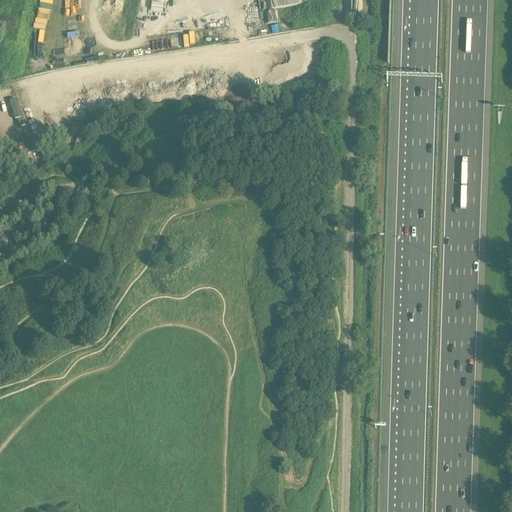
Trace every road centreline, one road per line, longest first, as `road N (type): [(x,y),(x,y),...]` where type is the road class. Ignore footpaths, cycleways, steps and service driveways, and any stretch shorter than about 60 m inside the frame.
road 1 (motorway): [(452,511),(469,0)]
road 2 (motorway): [(424,0),(409,511)]
